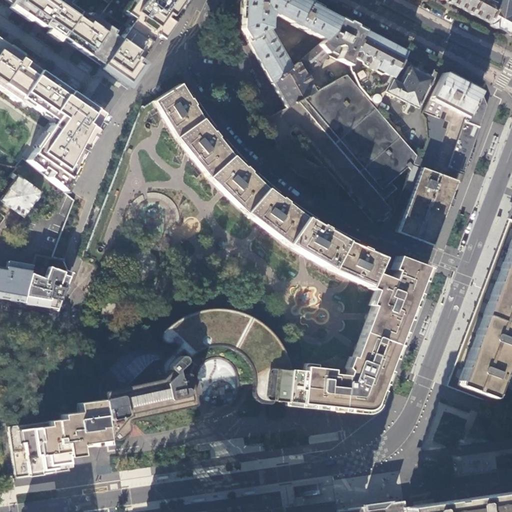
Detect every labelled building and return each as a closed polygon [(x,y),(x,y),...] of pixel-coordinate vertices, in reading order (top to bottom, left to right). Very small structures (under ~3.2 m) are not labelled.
[(97,69),(119,36),(64,0),(16,0),(13,5),(11,9),(97,69)] [(131,0),(122,13),(131,20),(119,36),(97,69),(125,91),(143,64),(137,60),(154,35),(161,39),(187,0),(131,0)] [(242,0),(240,30),(257,58),(273,83),(298,62),(302,58),(318,44),(330,34),(338,19),(320,10),(301,0),(242,0)] [(447,0),(446,2),(465,12),(489,24),(494,11),(491,9),(492,4),(487,2),(488,0),(447,0)] [(493,0),(493,2),(494,3),(492,4),(491,9),(494,11),(489,24),(495,27),(508,34),(511,26),(511,24),(509,23),(511,7),(511,5),(511,1),(507,0),(493,0)] [(349,25),(338,19),(330,34),(318,44),(326,51),(329,48),(340,53),(337,57),(339,58),(346,62),(350,54),(362,31),(349,25)] [(379,40),(362,31),(350,54),(349,64),(349,68),(349,70),(351,73),(355,81),(374,106),(384,90),(391,77),(404,53),(379,40)] [(0,42),(0,92),(15,102),(17,100),(36,71),(38,68),(0,42)] [(318,44),(302,58),(308,68),(311,68),(322,57),(323,58),(327,55),(325,53),(326,52),(326,51),(318,44)] [(298,62),(273,83),(279,94),(286,106),(349,70),(349,68),(349,64),(346,62),(339,58),(311,76),(309,80),(298,62)] [(391,77),(384,90),(416,107),(430,79),(416,71),(408,67),(399,82),(391,77)] [(286,106),(263,120),(282,155),(289,166),(293,172),(296,175),(318,187),(325,191),(326,193),(328,197),(328,199),(334,203),(360,218),(388,230),(403,190),(413,166),(418,152),(381,112),(380,112),(374,106),(355,81),(351,73),(349,70),(286,106)] [(36,71),(17,100),(50,122),(24,161),(65,193),(72,177),(79,160),(85,148),(94,136),(106,118),(36,71)] [(460,81),(443,72),(421,114),(424,120),(426,128),(426,137),(425,143),(421,143),(418,152),(413,166),(427,171),(428,169),(432,169),(445,128),(442,127),(444,119),(440,118),(442,108),(445,103),(467,115),(478,94),(480,92),(460,81)] [(191,92),(186,83),(153,101),(156,109),(161,116),(168,128),(177,141),(187,155),(198,168),(209,180),(225,197),(243,213),(260,228),(274,238),(292,251),(302,258),(312,263),(343,280),(368,291),(369,288),(377,268),(383,254),(380,253),(368,248),(358,243),(341,234),(334,230),(322,223),(312,217),(306,212),(295,205),(281,193),(261,176),(255,170),(243,158),(237,152),(225,139),(221,134),(213,124),(209,119),(201,107),(191,92)] [(467,115),(460,133),(476,139),(476,138),(474,138),(479,126),(480,126),(487,107),(482,96),(478,94),(467,115)] [(156,109),(153,101),(144,106),(148,113),(156,109)] [(460,133),(448,168),(459,173),(462,178),(465,169),(466,167),(468,157),(472,148),(476,139),(460,133)] [(427,171),(413,166),(403,190),(413,195),(399,234),(434,245),(451,198),(457,181),(445,177),(427,171)] [(457,181),(460,183),(462,178),(459,173),(448,168),(445,177),(457,181)] [(0,196),(0,201),(22,216),(39,191),(15,174),(0,196)] [(511,211),(504,233),(481,291),(478,299),(465,335),(457,354),(445,386),(451,388),(511,410),(511,211)] [(394,274),(377,268),(369,288),(378,292),(345,378),(330,375),(330,372),(316,370),(315,381),(314,386),(314,389),(317,390),(316,395),(313,395),(312,407),(369,413),(382,379),(411,305),(415,294),(421,278),(424,269),(399,260),(394,274)] [(30,273),(31,271),(32,267),(7,262),(6,269),(4,283),(5,286),(7,286),(5,296),(3,295),(3,299),(24,302),(26,288),(30,273)] [(57,308),(65,287),(71,275),(48,266),(44,278),(30,273),(26,288),(24,302),(57,308)] [(99,391),(100,401),(105,440),(106,440),(108,440),(108,438),(110,440),(111,440),(113,440),(123,431),(123,430),(125,430),(126,428),(130,425),(129,423),(129,421),(130,420),(179,409),(184,410),(187,409),(188,407),(188,404),(187,401),(187,398),(191,397),(199,395),(197,393),(195,386),(195,381),(184,383),(185,375),(182,374),(180,374),(174,375),(173,370),(174,368),(177,366),(180,364),(181,362),(181,360),(179,358),(176,356),(174,358),(170,359),(179,351),(185,358),(187,355),(192,351),(194,349),(199,347),(205,345),(212,344),(219,344),(222,344),(226,345),(230,347),(234,348),(238,351),(240,353),(245,357),(248,361),(250,365),(252,369),(253,373),(254,376),(254,380),(254,385),(254,387),(253,391),(253,393),(253,396),(255,400),(260,403),(262,403),(262,400),(267,401),(284,403),(288,372),(284,370),(278,354),(273,344),(268,337),(263,332),(257,327),(252,323),(246,320),(239,317),(232,315),(226,313),(219,312),(208,312),(201,313),(196,315),(192,316),(187,318),(183,320),(179,322),(174,325),(163,334),(175,347),(168,353),(165,350),(162,347),(156,345),(151,344),(144,344),(140,345),(135,347),(132,349),(107,371),(102,377),(99,385),(99,391)] [(304,366),(306,365),(301,363),(290,357),(288,372),(284,403),(285,403),(298,405),(300,385),(301,378),(303,368),(303,367),(304,366)] [(214,366),(224,363),(222,358),(205,362),(207,371),(215,369),(214,366)] [(315,381),(316,370),(310,369),(310,365),(306,365),(304,366),(303,367),(303,368),(301,378),(315,381)] [(308,386),(300,385),(298,405),(306,406),(308,386)] [(306,406),(312,407),(313,395),(314,389),(314,386),(308,386),(306,406)] [(56,425),(9,431),(15,474),(19,474),(58,468),(58,470),(61,469),(60,468),(68,467),(67,463),(68,463),(68,461),(66,461),(66,458),(71,457),(72,458),(80,456),(78,445),(82,444),(82,446),(84,445),(85,444),(105,440),(100,401),(77,403),(79,412),(64,414),(59,414),(59,419),(55,419),(56,425)] [(511,511),(511,492),(482,497),(462,500),(441,503),(420,506),(408,507),(405,508),(405,511),(511,511)] [(337,511),(380,511),(405,508),(403,498),(389,500),(382,494),(359,497),(352,505),(337,508),(337,511)]
